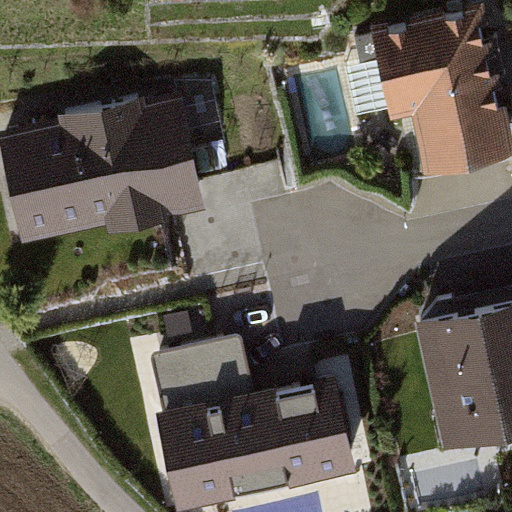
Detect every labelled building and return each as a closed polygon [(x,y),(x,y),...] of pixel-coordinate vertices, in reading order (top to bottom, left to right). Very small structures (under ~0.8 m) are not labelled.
[(511,113),(484,0),(465,0),(370,23),(392,112),(413,106),(426,159),(511,137),(511,113)] [(93,107),(3,127),(27,231),(111,212),(113,222),(173,208),(171,198),(206,190),(183,88),(149,96),(147,89),(92,102),(93,107)] [(511,421),(511,290),(417,314),(448,437),(511,421)] [(188,308),(164,314),(169,334),(193,328),(188,308)] [(152,349),(165,403),(253,384),(241,330),(152,349)] [(165,403),(156,405),(177,501),(237,488),(235,480),(289,468),(290,474),(357,459),(336,365),(253,384),(165,403)]
